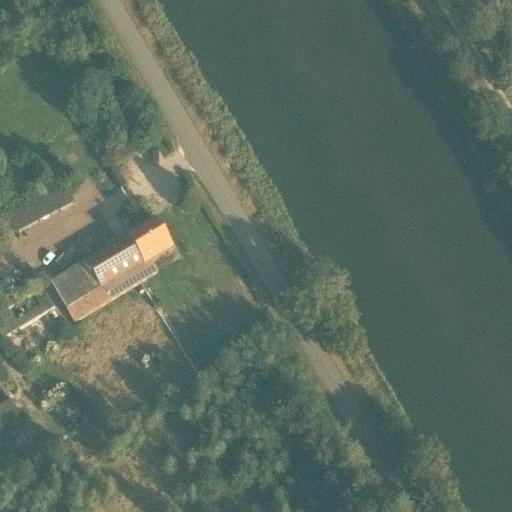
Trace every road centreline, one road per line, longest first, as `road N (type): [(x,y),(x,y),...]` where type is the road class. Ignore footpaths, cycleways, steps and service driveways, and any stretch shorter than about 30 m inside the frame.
road 1 (unclassified): [(393,511),(88,0)]
road 2 (track): [(440,0),(511,121)]
